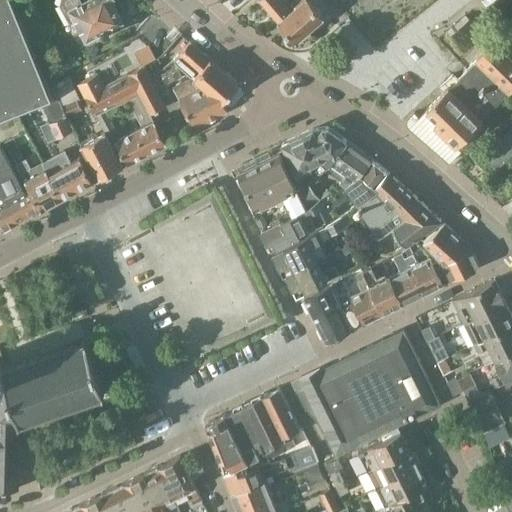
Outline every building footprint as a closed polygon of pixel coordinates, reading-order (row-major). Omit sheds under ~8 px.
[(0,0),(0,117),(52,98),(45,80),(56,76),(52,67),(23,0),(0,0)] [(62,0),(61,4),(70,22),(74,19),(86,41),(101,33),(101,34),(102,35),(102,36),(104,38),(106,39),(108,38),(110,37),(112,34),(111,33),(111,32),(110,30),(109,30),(109,29),(108,29),(123,21),(112,0),(62,0)] [(281,0),(259,0),(296,41),(314,25),(316,27),(324,20),(322,18),(325,16),(310,0),(301,0),(290,10),(281,0)] [(407,120),(407,121),(407,122),(407,124),(408,125),(409,126),(430,145),(432,143),(437,148),(436,150),(449,162),(464,147),(459,142),(482,118),(481,117),(509,88),(511,91),(511,57),(493,39),(476,57),(477,58),(454,82),(459,86),(454,91),(448,85),(423,112),(419,116),(414,111),(408,117),(408,119),(407,120)] [(177,53),(172,58),(174,60),(201,84),(179,96),(179,97),(195,127),(227,110),(222,101),(237,82),(202,51),(189,40),(177,53)] [(66,60),(52,67),(56,76),(70,69),(66,60)] [(144,64),(129,73),(139,92),(150,114),(166,105),(152,79),(145,65),(144,64)] [(177,67),(153,80),(162,97),(168,93),(164,86),(182,77),(177,67)] [(97,72),(78,82),(93,111),(115,100),(117,104),(128,98),(139,92),(129,73),(104,86),(97,72)] [(57,95),(75,87),(70,76),(52,84),(57,95)] [(190,78),(174,87),(178,96),(195,87),(190,78)] [(75,87),(57,95),(62,106),(80,98),(75,87)] [(142,126),(115,140),(128,163),(167,142),(154,119),(153,120),(150,114),(139,92),(128,98),(142,126)] [(56,137),(61,135),(72,130),(66,114),(49,122),(56,137)] [(319,158),(329,167),(332,163),(347,140),(329,127),(323,128),(319,132),(320,137),(317,138),(312,129),(282,143),(300,179),(312,169),(309,164),(319,158)] [(98,179),(123,165),(105,131),(80,145),(81,146),(98,179)] [(511,132),(485,158),(498,171),(511,157),(511,132)] [(340,182),(346,185),(361,172),(373,159),(370,157),(347,140),(332,163),(346,173),(340,182)] [(0,229),(1,231),(17,222),(40,210),(28,187),(24,189),(0,146),(0,145),(0,229)] [(259,162),(276,197),(297,187),(279,152),(259,162)] [(62,198),(95,181),(81,156),(66,164),(61,153),(43,162),(46,168),(62,198)] [(376,186),(388,172),(373,159),(361,172),(346,185),(332,196),(338,205),(348,197),(347,194),(350,192),(359,204),(358,205),(378,188),(376,186)] [(239,171),(256,206),(276,197),(259,162),(239,171)] [(30,186),(28,187),(40,210),(62,198),(46,168),(25,179),(30,186)] [(358,205),(375,231),(388,223),(414,195),(388,172),(376,186),(378,188),(358,205)] [(308,183),(300,189),(308,202),(317,196),(308,183)] [(276,197),(256,206),(252,209),(262,229),(307,207),(297,187),(276,197)] [(442,219),(414,195),(388,223),(375,231),(380,239),(395,229),(408,246),(442,219)] [(317,202),(314,204),(311,205),(312,206),(307,208),(307,207),(262,229),(272,249),(316,227),(309,212),(313,209),(321,225),(323,224),(333,217),(324,197),(317,202)] [(347,213),(341,217),(346,225),(352,221),(347,213)] [(329,236),(346,225),(341,217),(324,228),(329,236)] [(426,242),(444,258),(462,237),(445,221),(426,242)] [(274,252),(285,274),(318,258),(313,246),(323,241),(318,231),(274,252)] [(445,263),(453,279),(477,268),(479,263),(473,250),(467,248),(465,243),(466,240),(462,237),(444,258),(439,261),(441,265),(445,263)] [(349,242),(343,246),(346,252),(353,249),(349,242)] [(415,254),(407,258),(425,294),(444,284),(431,257),(419,263),(415,254)] [(324,270),(318,258),(285,274),(295,296),(329,279),(339,274),(334,265),(324,270)] [(404,271),(392,276),(405,303),(425,294),(407,258),(399,262),(404,271)] [(373,267),(364,271),(385,313),(405,303),(392,276),(380,282),(373,267)] [(352,296),(354,300),(365,323),(385,313),(364,271),(356,275),(363,290),(352,296)] [(452,299),(463,321),(506,300),(495,278),(452,299)] [(302,296),(314,320),(344,306),(339,294),(332,281),(330,283),(305,296),(304,295),(302,296)] [(344,306),(354,300),(352,296),(350,296),(347,290),(339,294),(344,306)] [(354,300),(344,306),(355,328),(365,323),(354,300)] [(511,323),(511,310),(506,300),(463,321),(474,342),(511,323)] [(355,328),(344,306),(314,320),(326,343),(328,342),(327,342),(353,329),(353,330),(355,329),(355,328)] [(489,346),(495,358),(511,349),(511,323),(474,342),(475,344),(479,352),(489,346)] [(427,340),(435,336),(430,326),(422,330),(427,340)] [(319,422),(335,456),(336,456),(441,403),(403,327),(321,369),(320,367),(310,372),(299,377),(304,386),(296,390),(303,405),(319,422)] [(438,338),(432,341),(437,353),(444,350),(438,338)] [(0,488),(18,489),(19,435),(20,423),(104,395),(103,391),(100,381),(99,380),(86,341),(74,345),(73,342),(71,343),(72,346),(64,348),(63,345),(61,346),(62,349),(50,353),(49,350),(47,351),(48,354),(39,357),(38,354),(36,355),(37,358),(27,361),(26,358),(24,359),(25,361),(17,364),(15,365),(14,362),(12,363),(13,365),(11,366),(2,369),(0,361),(0,488)] [(511,376),(511,349),(495,358),(502,371),(491,376),(496,385),(511,376)] [(446,358),(439,362),(445,373),(452,370),(446,358)] [(457,376),(447,381),(454,394),(463,389),(457,376)] [(207,426),(225,473),(257,459),(260,457),(254,444),(260,442),(264,450),(269,448),(273,457),(297,446),(291,433),(300,428),(280,387),(225,413),(208,422),(207,426)] [(474,409),(496,399),(491,389),(470,400),(474,409)] [(485,432),(507,421),(496,399),(474,409),(483,425),(485,432)] [(358,451),(367,470),(410,449),(401,430),(358,451)] [(225,473),(233,493),(265,480),(262,472),(272,468),(274,472),(289,466),(291,470),(319,459),(312,445),(286,457),(270,463),(260,466),(257,459),(225,473)] [(367,470),(376,488),(419,467),(410,449),(367,470)] [(180,454),(158,465),(174,497),(187,491),(193,504),(202,500),(180,454)] [(165,511),(161,503),(174,497),(158,465),(137,475),(154,511),(165,511)] [(385,506),(392,502),(421,488),(422,489),(429,485),(419,467),(376,488),(385,506)] [(336,486),(345,481),(338,469),(330,473),(336,486)] [(154,511),(137,475),(115,486),(127,511),(143,511),(144,511),(154,511)] [(233,493),(239,511),(277,511),(278,511),(288,508),(285,501),(275,505),(265,480),(233,493)] [(349,490),(345,481),(336,486),(340,495),(349,490)] [(127,511),(115,486),(94,496),(101,511),(127,511)] [(392,502),(396,511),(417,511),(430,506),(422,489),(421,488),(392,502)] [(319,494),(327,511),(335,511),(340,510),(330,489),(319,494)] [(71,507),(73,511),(101,511),(94,496),(71,507)]
